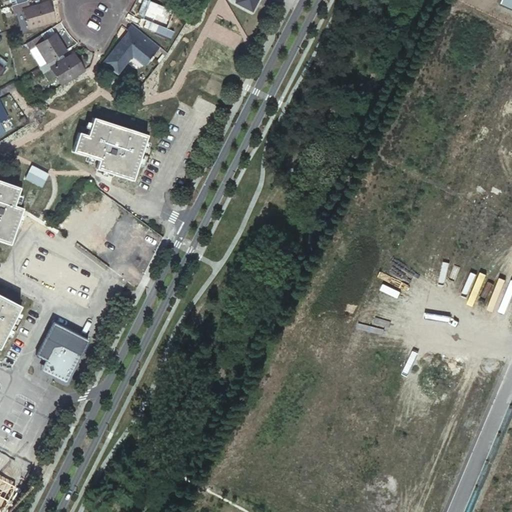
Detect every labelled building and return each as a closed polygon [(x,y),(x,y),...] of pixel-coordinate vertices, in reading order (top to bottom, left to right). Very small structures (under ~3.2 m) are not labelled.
[(14,0),(7,2),(9,9),(17,6),(22,25),(47,18),(42,0),(40,0),(25,4),(24,0),(14,0)] [(136,20),(142,23),(154,27),(151,34),(166,40),(169,34),(162,31),(170,10),(145,0),(140,0),(134,15),(136,20)] [(233,0),(249,8),(253,0),(233,0)] [(124,31),(101,61),(114,72),(130,52),(143,61),(155,45),(127,23),(122,29),(124,31)] [(154,27),(142,23),(140,29),(151,34),(154,27)] [(46,26),(36,32),(40,38),(50,32),(46,26)] [(56,83),(78,69),(75,65),(79,62),(75,56),(71,58),(67,53),(59,58),(56,54),(47,59),(46,57),(60,47),(50,32),(40,38),(36,32),(25,39),(29,45),(32,43),(42,59),(32,66),(36,73),(46,67),(56,83)] [(99,169),(136,181),(150,137),(95,119),(90,135),(82,132),(76,153),(101,162),(99,169)] [(0,238),(2,239),(18,205),(9,201),(18,183),(0,174),(0,238)] [(119,252),(136,229),(111,211),(94,234),(119,252)] [(87,303),(100,277),(36,246),(23,272),(87,303)] [(0,350),(22,308),(0,296),(0,350)] [(56,320),(39,354),(48,359),(53,373),(69,382),(91,338),(56,320)] [(53,373),(48,359),(43,369),(53,373)]
